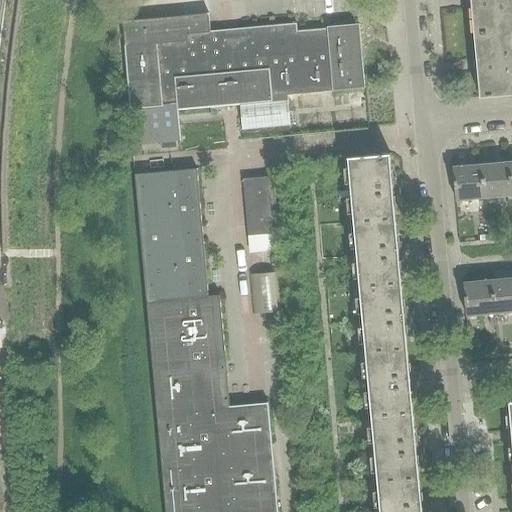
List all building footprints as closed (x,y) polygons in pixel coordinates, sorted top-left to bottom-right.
[(511,0),(471,0),(474,33),(511,29),(511,0)] [(153,19),(123,22),(125,46),(131,110),(133,109),(134,116),(136,145),(180,141),(178,117),(177,110),(239,105),(239,106),(242,132),(291,127),(288,101),(287,92),(332,88),(333,91),(365,88),(359,24),(327,27),(327,30),(297,33),(296,24),(237,29),(219,31),(217,31),(210,32),(208,14),(198,15),(181,16),(181,18),(157,20),(157,19),(153,19)] [(480,97),(511,94),(511,29),(474,33),(480,97)] [(347,158),(353,223),(396,219),(390,154),(347,158)] [(481,165),(484,198),(511,195),(511,194),(509,163),(481,165)] [(453,168),(456,201),(484,198),(481,165),(453,168)] [(207,299),(195,171),(137,176),(166,511),(278,511),(269,404),(233,407),(223,297),(207,299)] [(248,236),(278,234),(273,177),(243,180),(248,236)] [(353,223),(359,287),(402,283),(396,219),(353,223)] [(283,312),(280,272),(249,275),(253,315),(283,312)] [(495,313),(511,311),(511,279),(492,281),(495,313)] [(466,316),(495,313),(492,281),(463,284),(466,316)] [(359,287),(365,352),(408,348),(402,283),(359,287)] [(414,413),(408,348),(365,352),(371,417),(414,413)] [(371,417),(377,482),(420,478),(414,413),(371,417)] [(422,511),(420,478),(377,482),(379,511),(422,511)]
